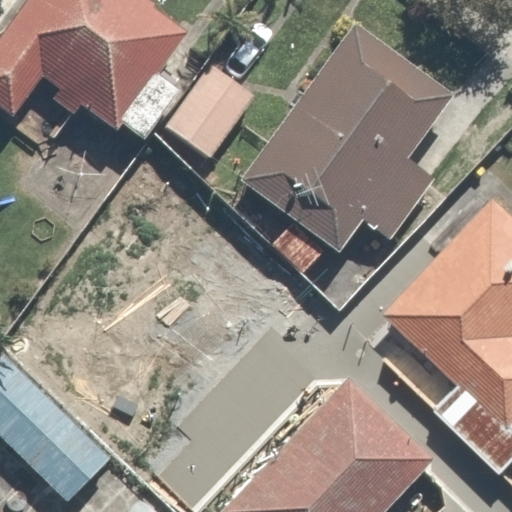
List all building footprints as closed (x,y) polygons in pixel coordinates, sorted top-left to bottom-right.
[(116,117),(135,131),(182,70),(164,55),(179,35),(133,0),(16,0),(0,22),(0,108),(5,112),(34,74),(107,130),(116,117)] [(226,170),(328,247),(352,214),(384,238),(440,164),(409,140),(442,95),(353,28),(333,55),(319,45),(226,170)] [(202,61),(159,117),(208,155),(251,99),(202,61)] [(511,209),(488,188),(382,306),(455,372),(460,366),(511,412),(511,209)] [(242,226),(196,271),(283,357),(328,312),(242,226)] [(0,344),(0,442),(53,498),(102,452),(0,344)] [(212,511),(373,511),(425,451),(325,367),(207,507),(212,511)]
